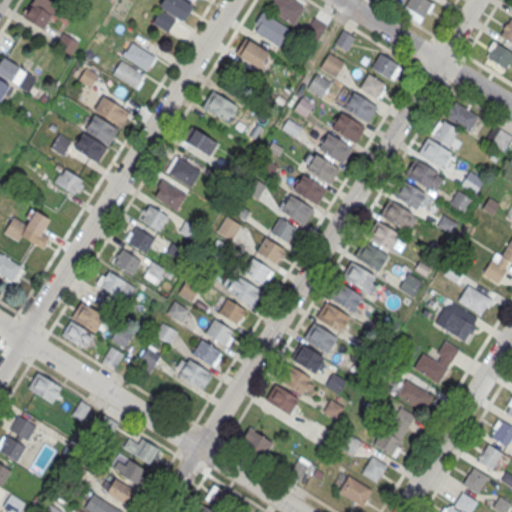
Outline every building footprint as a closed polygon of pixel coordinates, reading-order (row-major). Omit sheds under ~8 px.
[(58,5),(48,0),(32,0),(23,18),(44,30),(58,5)] [(158,5),(161,0),(185,0),(190,3),(180,19),(158,5)] [(273,0),(268,8),(293,24),(304,6),(293,0),(273,0)] [(420,23),(433,4),(426,0),(408,0),(401,11),(420,23)] [(159,9),(151,22),(167,32),(175,19),(159,9)] [(261,11),(289,29),(278,46),(254,31),(258,25),(254,23),(261,11)] [(314,17),(326,25),(318,37),(307,29),(314,17)] [(511,18),(510,17),(499,34),(511,42),(511,18)] [(342,30),(354,37),(346,49),(335,42),(342,30)] [(244,37),(268,52),(258,68),(234,53),(244,37)] [(154,56),(131,42),(126,50),(124,50),(121,54),(145,70),(154,56)] [(503,69),(511,56),(511,53),(496,43),(486,57),(503,69)] [(380,51),(402,65),(392,81),(370,67),(380,51)] [(328,52),(344,61),(335,77),(319,67),(328,52)] [(3,56),(0,61),(0,74),(10,81),(19,66),(3,56)] [(120,59),(112,73),(135,87),(137,89),(143,80),(140,79),(143,73),(120,59)] [(86,67),(98,74),(90,86),(79,79),(86,67)] [(316,74),(307,87),(323,97),(332,83),(316,74)] [(386,87),(368,74),(358,88),(377,100),(386,87)] [(0,79),(0,99),(8,85),(0,79)] [(212,90),(202,106),(226,121),(235,105),(212,90)] [(353,91),(377,106),(367,122),(343,107),(353,91)] [(102,95),(129,112),(120,126),(93,110),(102,95)] [(303,114),(310,106),(303,100),(297,108),(303,114)] [(455,101),(478,116),(468,131),(445,117),(455,101)] [(339,112),(364,127),(354,143),(329,128),(339,112)] [(93,114),(84,130),(107,144),(117,128),(93,114)] [(287,118),(281,128),(295,137),(302,127),(287,118)] [(443,120),(457,129),(451,138),(453,139),(448,146),(433,137),(443,120)] [(190,125),(216,141),(207,155),(181,139),(190,125)] [(495,125),(511,136),(502,150),(485,139),(495,125)] [(83,132),(73,148),(96,162),(106,146),(83,132)] [(328,132),(352,148),(342,163),(317,148),(328,132)] [(59,133),(50,147),(61,155),(71,141),(59,133)] [(427,137),(451,153),(441,168),(417,153),(427,137)] [(315,153),(339,168),(329,184),(304,168),(307,163),(302,160),(307,153),(312,156),(315,153)] [(174,155),(165,171),(190,187),(200,171),(174,155)] [(413,157),(438,173),(437,174),(441,177),(433,189),(429,186),(428,188),(404,173),(413,157)] [(275,167),(265,159),(257,169),(268,177),(275,167)] [(75,197),(85,181),(64,167),(53,183),(75,197)] [(469,171),(483,179),(474,193),(460,185),(469,171)] [(303,172),(327,188),(317,204),(292,188),(303,172)] [(160,178),(156,185),(159,187),(154,196),(176,210),(186,194),(160,178)] [(401,178),(426,193),(416,209),(391,194),(401,178)] [(457,190),(472,199),(463,213),(449,204),(457,190)] [(289,194),(314,209),(303,225),(279,209),(289,194)] [(389,198),(413,214),(403,230),(379,214),(389,198)] [(149,205),(167,216),(158,230),(140,219),(149,205)] [(12,216),(5,234),(39,247),(50,218),(32,210),(27,222),(12,216)] [(443,213),(458,223),(451,235),(435,225),(443,213)] [(226,216),(241,225),(231,240),(217,231),(226,216)] [(279,216),(296,227),(288,241),(270,231),(279,216)] [(375,219),(400,235),(390,251),(365,235),(375,219)] [(135,227),(153,238),(144,252),(127,240),(135,227)] [(265,236),(285,248),(276,263),(256,251),(265,236)] [(511,263),(508,261),(504,267),(507,269),(498,283),(482,273),(495,252),(500,255),(511,236),(511,263)] [(363,240),(388,255),(378,271),(353,256),(363,240)] [(122,249),(140,260),(131,274),(113,262),(122,249)] [(0,252),(0,274),(13,283),(23,267),(0,252)] [(253,258),(273,270),(264,285),(245,273),(253,258)] [(142,275),(157,284),(165,269),(151,260),(142,275)] [(350,260),(374,276),(364,291),(340,276),(350,260)] [(108,270),(134,286),(125,300),(100,284),(108,270)] [(407,272),(422,281),(413,296),(398,288),(407,272)] [(239,276),(263,291),(253,307),(229,292),(239,276)] [(186,278),(199,286),(190,300),(177,292),(186,278)] [(338,281),(362,296),(352,312),(328,297),(338,281)] [(457,301),(467,285),(492,300),(487,307),(485,306),(480,314),(457,301)] [(226,297),(246,309),(237,324),(217,312),(226,297)] [(173,300),(188,309),(181,321),(165,312),(173,300)] [(324,301),(348,316),(338,332),(314,316),(324,301)] [(81,302),(103,315),(94,331),(71,317),(81,302)] [(441,327),(450,311),(475,326),(471,333),(468,332),(463,340),(441,327)] [(214,318),(233,330),(229,335),(232,337),(226,346),(205,332),(214,318)] [(70,320),(92,334),(83,348),(61,334),(70,320)] [(162,321),(177,331),(169,343),(154,333),(162,321)] [(312,321),(337,337),(327,353),(302,337),(312,321)] [(119,325),(132,333),(123,347),(110,339),(119,325)] [(201,339),(220,351),(217,356),(219,358),(214,367),(192,353),(201,339)] [(436,362),(441,355),(436,352),(444,340),(458,348),(437,382),(413,367),(422,352),(436,362)] [(300,342),(324,357),(314,373),(290,358),(300,342)] [(110,346),(123,354),(114,368),(102,360),(110,346)] [(148,346),(160,354),(151,368),(139,360),(148,346)] [(188,358),(211,373),(202,389),(178,374),(180,370),(175,367),(180,358),(186,362),(188,358)] [(287,363),(311,378),(301,394),(277,379),(287,363)] [(37,372),(60,386),(51,401),(27,387),(37,372)] [(326,386),(338,393),(345,381),(333,374),(326,386)] [(396,395),(406,379),(433,395),(428,403),(426,401),(421,410),(396,395)] [(274,383),(299,398),(288,414),(264,399),(274,383)] [(511,419),(511,398),(503,414),(511,419)] [(80,399),(90,406),(80,420),(71,414),(80,399)] [(391,454),(414,415),(399,407),(385,432),(382,430),(373,444),(391,454)] [(17,415),(35,425),(26,440),(9,429),(17,415)] [(109,439),(118,424),(104,415),(95,430),(109,439)] [(501,420),(511,426),(511,436),(506,446),(491,436),(501,420)] [(272,443),(251,430),(241,447),(262,460),(272,443)] [(25,446),(16,460),(0,450),(0,438),(2,435),(6,437),(7,435),(25,446)] [(341,449),(352,455),(358,442),(346,437),(341,449)] [(487,443),(502,452),(491,469),(477,460),(487,443)] [(110,468),(138,486),(146,472),(118,455),(110,468)] [(371,456),(386,465),(380,475),(379,475),(375,481),(361,472),(371,456)] [(283,471),(292,483),(308,472),(299,460),(283,471)] [(0,462),(10,468),(1,483),(0,482),(0,462)] [(473,467),(487,476),(477,493),(462,483),(473,467)] [(506,470),(511,473),(511,487),(500,480),(506,470)] [(348,475),(371,489),(361,505),(338,491),(348,475)] [(114,477),(137,491),(128,506),(105,492),(107,490),(100,486),(104,479),(111,483),(114,477)] [(229,511),(237,499),(213,486),(198,511),(229,511)] [(23,501),(16,511),(3,511),(6,509),(1,505),(9,492),(23,501)] [(91,492),(123,511),(93,511),(83,505),(91,492)] [(461,492),(477,501),(470,511),(465,511),(453,504),(461,492)] [(493,508),(499,511),(505,511),(510,504),(499,498),(493,508)]
